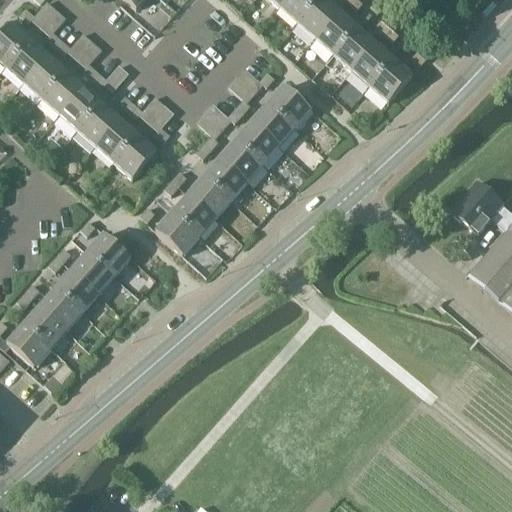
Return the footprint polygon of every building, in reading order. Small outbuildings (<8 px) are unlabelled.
[(119,0),(137,16),(150,0),(119,0)] [(265,0),(280,13),(291,0),(265,0)] [(320,0),(291,0),(280,13),(298,29),(322,2),(320,0)] [(354,1),(352,0),(338,0),(348,9),(354,1)] [(356,16),(362,8),(354,1),(348,9),(356,16)] [(316,45),(340,17),(322,2),(298,29),(316,45)] [(29,10),(30,11),(33,14),(38,10),(33,5),(29,10)] [(34,20),(30,24),(39,32),(56,14),(46,6),(34,20)] [(25,12),(19,20),(27,27),(30,24),(34,20),(25,12)] [(56,14),(39,32),(49,41),(53,37),(65,23),(56,14)] [(334,61),(358,33),(340,17),(316,45),(334,61)] [(384,40),(391,33),(380,24),(374,31),(384,40)] [(0,67),(7,73),(30,46),(11,30),(0,42),(0,67)] [(352,77),(376,49),(358,33),(334,61),(352,77)] [(392,47),(398,40),(391,33),(384,40),(392,47)] [(54,38),(50,42),(47,45),(56,53),(62,45),(54,38)] [(77,65),(93,47),(83,39),(71,53),(67,57),(77,65)] [(64,61),(67,57),(71,53),(62,45),(56,53),(64,61)] [(25,89),(48,62),(30,46),(7,73),(25,89)] [(86,73),(90,69),(102,55),(93,47),(77,65),(86,73)] [(370,92),(394,65),(376,49),(352,77),(370,92)] [(425,64),(416,56),(410,63),(419,71),(425,64)] [(43,104),(66,77),(48,62),(25,89),(43,104)] [(413,81),(394,65),(370,92),(389,109),(413,81)] [(92,85),(98,77),(90,69),(86,73),(83,77),(92,85)] [(120,71),(107,85),(104,89),(113,97),(129,79),(120,71)] [(256,99),(263,90),(264,89),(259,85),(247,74),(238,83),(256,99)] [(60,120),(61,120),(84,93),(66,77),(43,104),(60,120)] [(107,85),(98,77),(92,85),(100,92),(104,89),(107,85)] [(266,77),(259,85),(264,89),(263,90),(266,92),(274,84),(266,77)] [(247,109),(247,108),(256,99),(238,83),(229,93),(242,104),(247,109)] [(285,92),(269,110),(296,135),(313,116),(285,92)] [(76,134),(79,136),(102,109),(84,93),(61,120),(60,120),(54,127),(70,141),(76,134)] [(128,117),(134,109),(124,100),(118,108),(128,117)] [(150,129),(165,110),(156,102),(143,117),(140,120),(150,129)] [(247,109),(242,104),(227,121),(232,125),(231,126),(234,128),(250,111),(247,108),(247,109)] [(97,152),(120,125),(102,109),(79,136),(97,152)] [(128,117),(136,124),(140,120),(143,117),(134,109),(128,117)] [(158,137),(162,133),(175,119),(165,110),(150,129),(158,137)] [(224,135),(231,126),(232,125),(227,121),(215,110),(206,119),(224,135)] [(280,153),(296,135),(269,110),(252,128),(280,153)] [(198,129),(210,140),(215,144),(224,135),(206,119),(198,129)] [(115,167),(138,141),(120,125),(97,152),(115,167)] [(280,153),(252,128),(236,146),(264,171),(280,153)] [(163,148),(170,140),(162,133),(158,137),(155,141),(163,148)] [(218,147),(215,144),(210,140),(203,149),(210,155),(218,147)] [(138,141),(115,167),(134,184),(157,157),(138,141)] [(220,164),(248,189),(264,171),(236,146),(220,164)] [(210,155),(203,149),(195,158),(202,165),(210,155)] [(204,182),(232,207),(248,189),(220,164),(204,182)] [(171,185),(179,192),(186,183),(179,176),(171,185)] [(188,200),(216,225),(232,207),(204,182),(188,200)] [(171,201),(179,192),(171,185),(163,194),(171,201)] [(503,209),(476,186),(450,217),(477,240),(491,224),(504,236),(467,279),(511,317),(511,218),(502,210),(503,209)] [(200,243),(216,225),(188,200),(172,218),(200,243)] [(139,221),(146,228),(155,219),(147,212),(139,221)] [(183,261),(200,243),(172,218),(156,237),(183,261)] [(95,232),(87,225),(79,235),(87,242),(95,232)] [(130,263),(103,239),(87,258),(114,282),(130,263)] [(55,262),(63,268),(71,259),(63,253),(55,262)] [(98,300),(114,282),(87,258),(71,276),(98,300)] [(63,268),(55,262),(47,271),(55,278),(63,268)] [(55,294),(82,318),(98,300),(71,276),(55,294)] [(23,298),(31,304),(39,295),(31,288),(23,298)] [(66,336),(82,318),(55,294),(39,312),(66,336)] [(31,304),(23,298),(15,307),(23,313),(31,304)] [(23,330),(50,353),(66,336),(39,312),(23,330)] [(50,353),(23,330),(7,349),(33,372),(50,353)] [(0,375),(9,365),(0,357),(0,375)]
